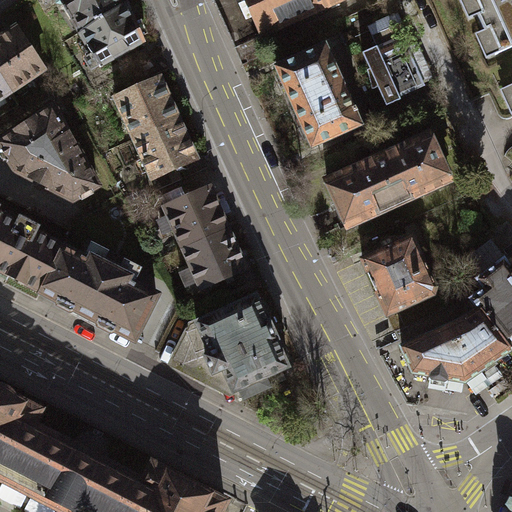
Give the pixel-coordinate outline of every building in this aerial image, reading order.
[(80,33),(126,3),(125,0),(57,0),(57,4),(62,5),(80,33)] [(245,0),(261,35),(340,0),(245,0)] [(511,0),(455,0),(465,20),(477,15),(484,31),(469,38),(481,63),(495,57),(510,50),(511,49),(511,0)] [(126,3),(80,33),(100,68),(144,42),(141,35),(145,33),(140,22),(136,23),(126,3)] [(376,47),(362,54),(386,106),(401,99),(399,95),(420,86),(425,83),(434,79),(417,41),(410,44),(397,14),(367,28),(376,47)] [(16,28),(0,38),(0,74),(11,91),(44,69),(16,28)] [(321,48),(272,70),(307,150),(357,128),(321,48)] [(0,74),(0,98),(11,91),(0,74)] [(134,137),(178,118),(160,78),(116,98),(134,137)] [(511,87),(499,94),(509,116),(511,115),(511,87)] [(51,106),(0,140),(0,145),(17,170),(73,199),(98,185),(51,106)] [(178,118),(134,137),(152,177),(196,158),(178,118)] [(434,139),(322,189),(343,236),(455,186),(434,139)] [(183,248),(227,227),(209,187),(164,207),(183,248)] [(0,257),(17,223),(0,214),(0,257)] [(20,218),(17,223),(0,257),(0,271),(3,273),(39,291),(61,246),(35,233),(38,227),(28,222),(20,218)] [(227,227),(183,248),(201,287),(245,267),(227,227)] [(356,263),(384,323),(434,301),(436,290),(413,238),(356,263)] [(467,259),(481,278),(505,260),(505,261),(507,260),(492,241),(467,259)] [(83,256),(61,246),(39,291),(56,300),(57,304),(71,311),(75,309),(99,320),(99,326),(110,331),(115,328),(135,338),(157,295),(135,284),(138,279),(85,253),(83,256)] [(481,307),(510,345),(511,343),(511,268),(511,269),(505,261),(505,260),(481,278),(475,282),(483,291),(472,299),(479,309),(481,307)] [(257,295),(199,321),(221,370),(223,369),(234,392),(239,390),(242,398),(269,386),(265,377),(289,367),(257,295)] [(402,347),(413,373),(430,375),(429,380),(448,384),(449,379),(465,382),(511,349),(511,346),(510,345),(481,307),(479,309),(465,318),(402,347)] [(221,370),(199,321),(177,358),(194,365),(195,362),(205,358),(212,374),(221,370)] [(0,476),(69,511),(219,511),(226,501),(154,464),(144,484),(102,463),(107,452),(106,445),(102,438),(97,434),(92,433),(86,434),(81,436),(77,440),(73,448),(31,427),(40,410),(17,399),(13,393),(10,391),(6,388),(0,386),(0,476)]
